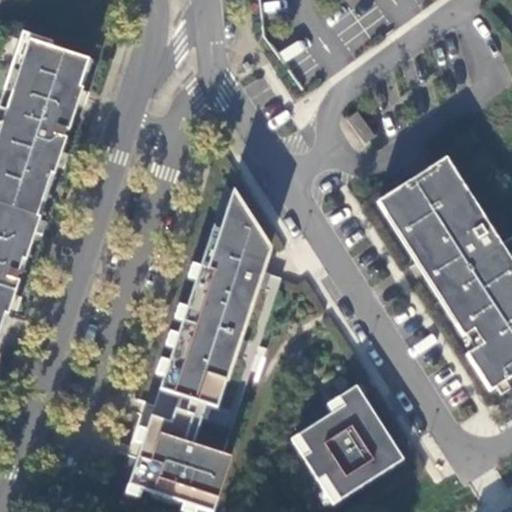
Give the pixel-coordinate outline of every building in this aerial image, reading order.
[(28,43),(0,127),(0,338),(91,64),(28,43)] [(357,114),(347,121),(365,146),(375,139),(357,114)] [(489,393),(511,379),(511,278),(494,251),(500,247),(445,160),(376,204),(464,340),(469,337),(477,349),(466,357),(489,393)] [(150,418),(127,487),(203,511),(212,511),(230,460),(192,447),(205,407),(216,410),(268,252),(232,196),(233,193),(232,193),(211,257),(204,255),(159,391),(179,398),(170,425),(150,418)] [(402,462),(355,389),(338,400),(343,408),(297,437),(308,455),(301,460),(316,483),(323,478),(339,503),(402,462)]
